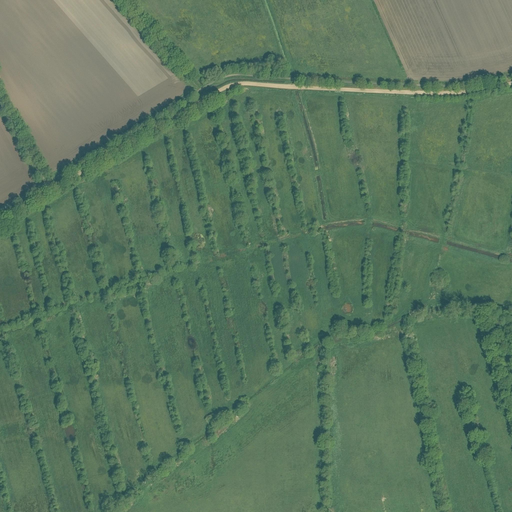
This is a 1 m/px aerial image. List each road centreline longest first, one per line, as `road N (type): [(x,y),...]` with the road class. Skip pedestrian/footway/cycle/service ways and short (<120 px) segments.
road 1 (track): [(207,98),(240,84),(449,93),(511,83)]
road 2 (track): [(51,189),(207,98)]
road 3 (track): [(207,98),(121,0)]
